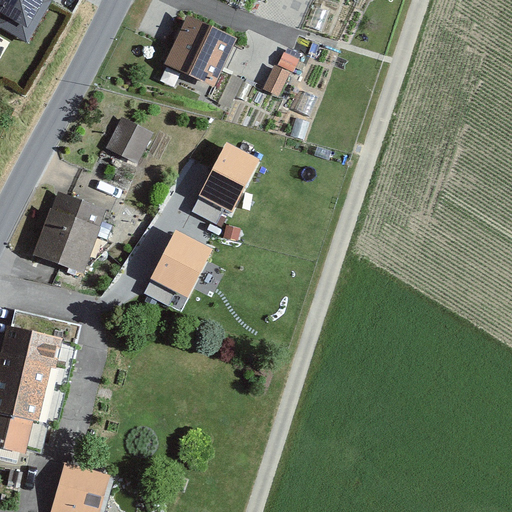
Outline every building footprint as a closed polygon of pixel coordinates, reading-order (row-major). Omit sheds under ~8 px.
[(50,0),(0,0),(0,13),(1,15),(0,16),(0,27),(26,42),(51,0),(50,0)] [(240,38),(190,16),(169,62),(220,84),(240,38)] [(293,73),(276,63),(264,85),(281,95),(293,73)] [(153,130),(122,115),(108,145),(138,160),(153,130)] [(261,162),(226,144),(191,213),(217,226),(224,213),(233,217),(261,162)] [(111,208),(58,188),(35,251),(87,270),(111,208)] [(214,253),(175,234),(144,296),(169,309),(175,297),(188,304),(214,253)] [(66,337),(10,325),(0,371),(0,443),(28,449),(35,419),(48,421),(66,337)] [(104,511),(114,478),(64,463),(49,511),(104,511)]
